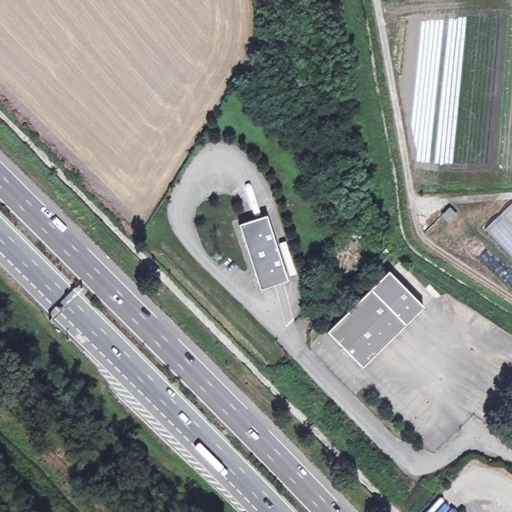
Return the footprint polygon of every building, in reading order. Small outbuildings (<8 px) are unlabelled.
[(453,204),(447,211),(454,217),(459,211),(453,204)] [(511,205),(487,227),(511,255),(511,205)] [(265,216),(238,225),(259,290),(286,281),(265,216)] [(329,269),(362,237),(350,225),(318,257),(329,269)] [(355,244),(342,259),(348,265),(361,250),(355,244)] [(388,272),(326,332),(361,368),(422,307),(388,272)]
